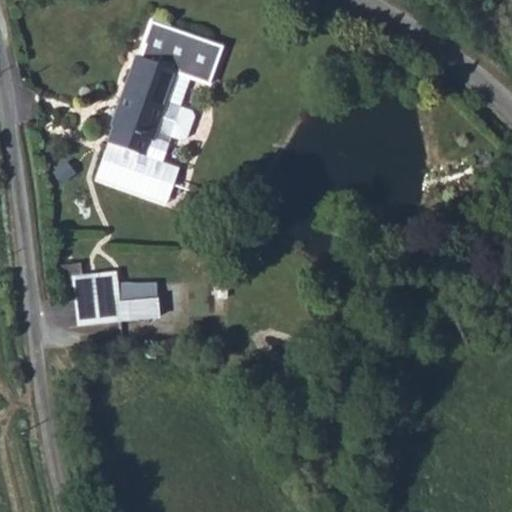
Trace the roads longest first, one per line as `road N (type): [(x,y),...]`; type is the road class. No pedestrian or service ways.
road 1 (unclassified): [(0,57),(19,158),(57,511)]
road 2 (unclassified): [(368,0),(409,22),(511,106)]
